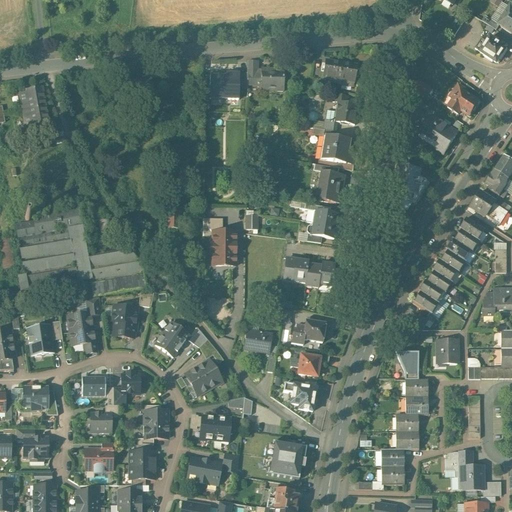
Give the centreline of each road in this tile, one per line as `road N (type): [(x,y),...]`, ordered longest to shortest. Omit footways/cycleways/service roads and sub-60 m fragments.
road 1 (track): [(336,449),(241,378),(150,264),(92,184),(45,65)]
road 2 (residential): [(404,31),(0,71)]
road 3 (secondary): [(359,363),(420,237),(504,110)]
road 4 (residential): [(157,511),(183,426),(163,378),(121,356),(54,375)]
road 5 (residential): [(404,31),(364,261)]
road 6 (secondary): [(359,363),(326,511)]
